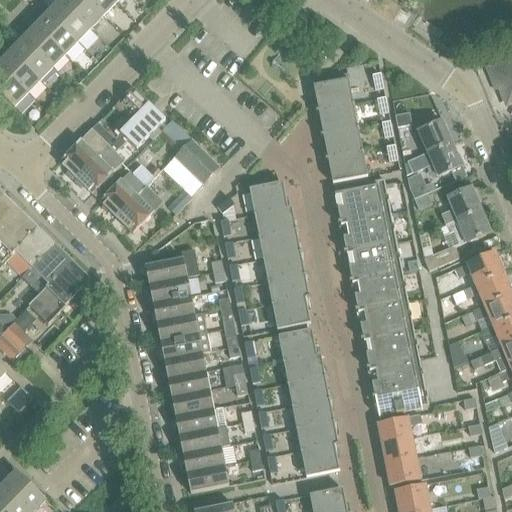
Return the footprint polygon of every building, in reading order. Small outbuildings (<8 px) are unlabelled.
[(53,0),(58,4),(60,1),(90,31),(103,18),(84,0),(53,0)] [(84,0),(103,18),(115,5),(110,0),(84,0)] [(37,8),(46,16),(47,15),(77,44),(90,31),(60,1),(58,4),(50,12),(42,3),(37,8)] [(24,21),(33,30),(35,27),(65,57),(77,44),(47,15),(46,16),(38,25),(29,16),(24,21)] [(12,34),(20,42),(22,40),(52,70),(65,57),(35,27),(33,30),(25,37),(16,29),(12,34)] [(0,46),(0,48),(8,56),(10,54),(39,83),(52,70),(22,40),(20,42),(13,50),(4,42),(0,46)] [(0,69),(27,96),(39,83),(10,54),(8,56),(0,63),(0,69)] [(500,90),(511,85),(511,66),(493,74),(500,90)] [(0,95),(14,109),(27,96),(0,69),(0,95)] [(382,92),(379,76),(369,78),(373,93),(382,92)] [(353,107),(347,77),(332,80),(333,85),(313,89),(317,113),(315,113),(315,114),(353,107)] [(149,106),(132,90),(121,101),(138,117),(149,106)] [(387,116),(384,99),(374,101),(378,117),(387,116)] [(76,180),(92,196),(121,165),(113,158),(128,143),(136,151),(148,139),(157,130),(165,122),(149,106),(138,117),(124,131),(117,138),(108,148),(76,180)] [(316,115),(318,114),(322,136),(320,137),(320,138),(357,131),(353,107),(315,114),(316,115)] [(411,127),(409,115),(394,118),(397,130),(411,127)] [(392,139),(389,123),(379,125),(383,141),(392,139)] [(451,144),(442,123),(417,134),(426,156),(451,144)] [(163,135),(171,142),(181,132),(173,125),(163,135)] [(108,148),(101,141),(107,135),(97,126),(60,165),(76,180),(108,148)] [(120,128),(114,135),(117,138),(124,131),(120,128)] [(157,130),(148,139),(153,144),(162,134),(157,130)] [(320,139),(322,138),(327,161),(325,161),(325,162),(362,155),(357,131),(320,138),(320,139)] [(181,132),(171,142),(182,152),(191,143),(181,132)] [(191,143),(182,152),(163,172),(183,192),(191,200),(220,170),(191,143)] [(451,144),(426,156),(404,165),(406,176),(411,174),(412,176),(431,167),(436,179),(462,167),(451,144)] [(397,164),(394,148),(384,150),(387,166),(397,164)] [(325,162),(325,163),(327,162),(332,186),(367,179),(362,155),(325,162)] [(120,182),(100,203),(116,220),(146,188),(154,180),(141,167),(132,176),(129,173),(120,182)] [(462,167),(451,172),(455,183),(466,178),(462,167)] [(379,419),(379,418),(395,415),(395,416),(404,414),(404,413),(420,410),(420,411),(421,411),(421,410),(428,408),(383,182),(366,185),(367,190),(334,197),(334,199),(340,198),(342,209),(337,211),(339,224),(337,224),(337,226),(340,226),(340,228),(346,227),(348,238),(342,240),(345,253),(343,253),(343,255),(345,255),(346,257),(351,256),(354,268),(348,269),(351,282),(349,282),(349,284),(351,284),(352,286),(357,285),(359,297),(354,298),(356,311),(354,311),(355,313),(357,313),(357,315),(363,314),(365,326),(360,327),(362,340),(360,341),(360,342),(362,342),(363,344),(369,343),(371,355),(365,356),(368,369),(366,370),(366,371),(368,371),(374,398),(371,399),(372,400),(374,400),(378,420),(379,419)] [(248,187),(253,212),(287,205),(279,184),(277,185),(278,186),(266,188),(265,184),(248,187)] [(427,196),(422,185),(409,191),(414,202),(427,196)] [(146,188),(116,220),(132,235),(162,204),(146,188)] [(480,212),(471,190),(446,201),(451,214),(441,218),(445,227),(480,212)] [(183,192),(167,209),(174,216),(176,217),(178,214),(187,205),(192,200),(191,200),(183,192)] [(414,202),(418,213),(432,206),(427,196),(414,202)] [(0,203),(0,236),(20,216),(4,200),(0,203)] [(229,201),(217,209),(221,216),(233,207),(229,201)] [(289,210),(287,205),(253,212),(257,235),(296,227),(289,211),(292,211),(291,209),(289,210)] [(449,251),(424,262),(429,274),(459,261),(454,249),(458,247),(459,248),(490,235),(480,212),(445,227),(449,236),(443,238),(449,251)] [(0,270),(5,266),(4,265),(36,232),(20,216),(0,236),(0,270)] [(220,225),(223,240),(232,238),(229,223),(220,225)] [(297,231),(296,227),(257,235),(262,259),(301,251),(294,234),(298,233),(298,231),(297,231)] [(4,265),(5,266),(22,282),(54,249),(36,232),(4,265)] [(224,247),(227,263),(236,261),(233,246),(224,247)] [(21,283),(37,299),(38,300),(71,266),(54,249),(22,282),(21,283)] [(301,254),(301,251),(262,259),(267,283),(302,276),(302,255),(303,255),(302,253),(301,254)] [(145,268),(149,287),(187,280),(200,278),(195,252),(182,254),(183,260),(145,268)] [(503,276),(494,255),(454,272),(458,281),(470,276),(475,287),(475,288),(503,276)] [(210,264),(212,275),(223,273),(221,262),(210,264)] [(409,273),(419,271),(417,262),(407,264),(409,273)] [(37,299),(29,309),(48,327),(73,301),(89,284),(71,266),(38,300),(37,299)] [(229,270),(232,284),(241,283),(238,268),(229,270)] [(454,272),(447,275),(451,284),(458,281),(454,272)] [(214,285),(225,283),(223,273),(212,275),(214,285)] [(302,277),(302,276),(267,283),(272,307),(307,300),(307,301),(309,300),(309,299),(307,299),(306,278),(307,278),(307,276),(302,277)] [(475,287),(451,297),(455,306),(478,297),(483,308),(511,296),(503,276),(475,288),(475,287)] [(149,287),(152,306),(191,299),(187,280),(149,287)] [(89,284),(73,301),(83,311),(84,312),(101,295),(99,294),(89,284)] [(233,292),(236,307),(245,306),(242,290),(233,292)] [(483,308),(461,318),(465,327),(487,317),(492,329),(511,320),(511,297),(511,296),(483,308)] [(152,306),(156,325),(194,317),(191,299),(152,306)] [(230,310),(228,300),(217,302),(220,312),(230,310)] [(307,327),(307,301),(307,300),(272,307),(277,333),(306,327),(307,327)] [(220,312),(222,322),(232,320),(230,310),(220,312)] [(237,314),(240,329),(250,328),(247,312),(237,314)] [(203,316),(194,317),(156,325),(160,344),(207,335),(203,316)] [(511,320),(492,329),(480,334),(484,343),(496,338),(501,349),(511,344),(511,320)] [(13,325),(0,338),(0,352),(12,364),(32,343),(13,325)] [(317,356),(314,347),(308,332),(307,333),(278,339),(282,363),(317,356)] [(211,353),(207,335),(160,344),(164,363),(202,355),(211,353)] [(225,339),(227,350),(238,348),(236,337),(225,339)] [(244,345),(247,361),(256,359),(253,344),(244,345)] [(458,344),(448,347),(450,357),(453,370),(466,365),(458,344)] [(500,374),(510,370),(511,369),(511,344),(501,349),(469,363),(473,372),(496,363),(500,374)] [(240,358),(238,348),(227,350),(229,360),(240,358)] [(164,363),(168,382),(206,374),(202,355),(164,363)] [(325,377),(318,359),(321,358),(320,356),(318,357),(317,356),(282,363),(287,385),(325,377)] [(511,369),(510,370),(500,374),(501,374),(499,375),(502,384),(511,380),(511,369)] [(249,372),(252,387),(261,385),(258,370),(249,372)] [(168,382),(171,400),(210,393),(206,374),(168,382)] [(233,377),(235,388),(245,386),(243,375),(233,377)] [(330,401),(323,381),(327,380),(327,378),(326,379),(325,377),(287,385),(291,408),(330,401)] [(247,396),(245,386),(235,388),(237,398),(247,396)] [(253,394),(256,409),(265,407),(262,392),(253,394)] [(171,400),(175,419),(213,412),(210,393),(171,400)] [(475,400),(463,402),(465,412),(477,409),(475,400)] [(331,425),(331,424),(331,403),(332,402),(331,401),(330,401),(291,408),(296,432),(331,425)] [(498,401),(484,407),(486,414),(501,408),(498,401)] [(224,409),(213,412),(175,419),(179,438),(228,428),(224,409)] [(240,415),(242,425),(253,423),(251,413),(240,415)] [(258,417),(261,432),(270,430),(267,415),(258,417)] [(412,440),(410,429),(422,427),(420,417),(376,426),(380,447),(412,440)] [(242,425),(244,436),(255,433),(253,423),(242,425)] [(336,448),(335,448),(338,448),(338,446),(335,446),(335,425),(336,425),(336,423),(331,424),(331,425),(296,432),(300,455),(336,448)] [(497,425),(489,429),(495,455),(508,450),(497,425)] [(480,427),(468,429),(470,438),(482,436),(480,427)] [(230,428),(228,428),(179,438),(183,457),(221,449),(234,447),(230,428)] [(262,438),(265,454),(274,452),(271,437),(262,438)] [(380,447),(384,466),(416,460),(412,440),(380,447)] [(300,455),(305,480),(335,474),(335,476),(336,476),(336,448),(300,455)] [(479,448),(468,451),(470,459),(481,457),(479,448)] [(183,457),(187,476),(225,468),(221,449),(183,457)] [(248,452),(250,463),(260,461),(258,450),(248,452)] [(266,461),(269,476),(278,475),(275,459),(266,461)] [(384,466),(388,488),(421,481),(416,460),(384,466)] [(252,473),(262,471),(260,461),(250,463),(252,473)] [(228,487),(225,468),(187,476),(190,495),(228,487)] [(27,511),(35,511),(45,503),(15,473),(5,484),(0,478),(0,488),(0,489),(2,487),(27,511)] [(511,486),(502,491),(504,502),(511,498),(511,486)] [(27,511),(2,487),(0,489),(0,488),(0,510),(2,511),(27,511)] [(426,487),(393,493),(396,511),(425,511),(431,511),(426,487)] [(487,489),(476,491),(478,501),(489,499),(490,499),(488,489),(487,489)] [(347,511),(341,495),(339,490),(338,491),(338,492),(309,497),(311,511),(347,511)] [(275,504),(276,511),(285,511),(284,502),(275,504)]
